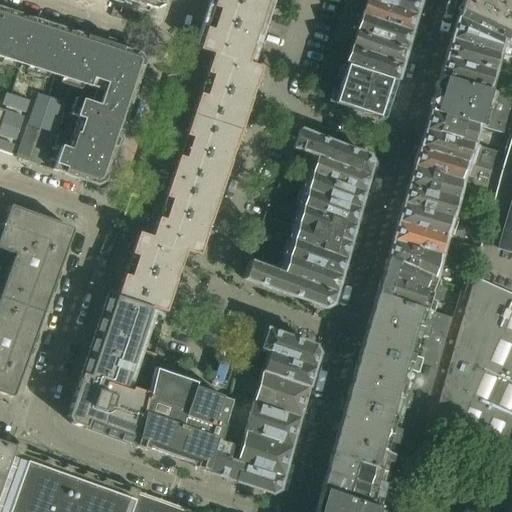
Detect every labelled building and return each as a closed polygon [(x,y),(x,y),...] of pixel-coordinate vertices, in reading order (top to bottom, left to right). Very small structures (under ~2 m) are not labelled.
[(162,7),(164,0),(120,0),(154,11),(162,7)] [(257,36),(261,24),(267,6),(250,0),(214,0),(208,20),(215,22),(212,31),(205,29),(198,51),(212,55),(235,63),(235,64),(237,64),(237,63),(247,67),(248,64),(254,45),(253,45),(256,36),(257,36)] [(410,33),(415,17),(360,0),(348,0),(345,11),(410,33)] [(360,0),(415,17),(419,0),(360,0)] [(511,0),(461,0),(461,2),(504,21),(507,14),(511,11),(511,0)] [(511,30),(511,24),(504,21),(461,2),(456,19),(507,42),(511,30)] [(0,9),(0,58),(39,71),(53,27),(0,9)] [(400,66),(410,33),(345,11),(334,42),(350,48),(400,66)] [(511,44),(507,42),(456,19),(450,40),(497,52),(500,53),(511,56),(511,44)] [(118,49),(53,27),(39,71),(80,85),(96,90),(100,81),(107,84),(118,49)] [(450,40),(445,58),(491,71),(497,52),(450,40)] [(400,66),(350,48),(345,64),(347,65),(395,81),(400,66)] [(140,56),(118,49),(107,84),(133,93),(143,63),(140,56)] [(254,91),(261,69),(248,64),(247,67),(237,63),(237,64),(235,64),(235,63),(212,55),(205,74),(206,75),(203,84),(202,84),(202,86),(199,95),(191,117),(240,134),(251,100),(250,100),(253,90),(254,91)] [(491,71),(445,58),(440,77),(486,90),(491,71)] [(395,81),(347,65),(347,67),(343,66),(339,80),(341,81),(338,90),(336,89),(331,103),(379,118),(378,121),(382,122),(383,120),(384,120),(395,81)] [(511,134),(511,130),(511,96),(502,94),(486,90),(440,77),(438,81),(435,83),(434,88),(435,92),(434,98),(430,100),(429,105),(430,109),(429,113),(480,126),(505,132),(511,134)] [(61,148),(52,171),(97,186),(104,182),(133,93),(107,84),(100,81),(96,90),(92,104),(76,99),(70,116),(77,118),(71,135),(60,132),(55,146),(61,148)] [(7,91),(3,102),(11,105),(15,94),(7,91)] [(15,94),(11,105),(18,108),(22,96),(15,94)] [(38,95),(35,103),(46,107),(49,99),(38,95)] [(22,96),(18,108),(26,110),(30,99),(22,96)] [(49,99),(46,107),(58,111),(60,103),(49,99)] [(35,103),(33,109),(45,113),(46,107),(35,103)] [(46,107),(45,113),(56,117),(58,111),(46,107)] [(4,113),(1,121),(9,124),(10,120),(13,112),(5,109),(4,113)] [(33,109),(30,116),(42,120),(45,113),(33,109)] [(13,112),(10,120),(21,124),(24,116),(13,112)] [(45,113),(42,120),(53,124),(56,117),(45,113)] [(505,132),(480,126),(429,113),(424,131),(499,151),(505,132)] [(30,116),(28,124),(39,128),(42,120),(30,116)] [(233,153),(236,144),(240,134),(191,117),(185,137),(191,139),(188,148),(182,146),(181,148),(182,149),(179,158),(178,157),(172,174),(221,190),(230,162),(229,162),(232,153),(233,153)] [(9,124),(7,127),(19,131),(21,124),(10,120),(9,124)] [(42,120),(39,128),(51,132),(53,124),(42,120)] [(1,121),(0,123),(0,133),(5,135),(7,127),(9,124),(1,121)] [(7,127),(5,135),(16,139),(19,131),(7,127)] [(49,135),(26,127),(16,158),(38,166),(49,135)] [(293,151),(314,159),(368,179),(372,164),(369,157),(299,131),(293,151)] [(499,174),(505,152),(499,151),(424,131),(419,149),(499,174)] [(3,140),(0,148),(0,152),(6,155),(11,142),(3,140)] [(499,174),(419,149),(413,168),(460,181),(468,183),(489,189),(494,191),(499,174)] [(368,179),(314,159),(293,151),(288,167),(310,174),(309,175),(364,194),(368,179)] [(463,202),(468,183),(460,181),(413,168),(408,186),(454,199),(463,202)] [(209,226),(211,221),(221,190),(172,174),(164,198),(165,199),(162,208),(161,207),(160,210),(161,210),(158,219),(157,219),(151,238),(174,246),(174,245),(176,246),(186,250),(185,252),(199,257),(206,235),(205,235),(208,226),(209,226)] [(364,194),(309,175),(305,191),(359,209),(364,194)] [(449,217),(454,199),(408,186),(403,205),(449,217)] [(359,209),(305,191),(301,207),(354,227),(359,209)] [(511,200),(496,255),(511,259),(511,200)] [(0,232),(9,207),(0,203),(0,232)] [(484,227),(449,217),(403,205),(397,223),(458,239),(479,245),(484,227)] [(73,230),(9,207),(0,232),(0,251),(3,243),(16,247),(0,292),(0,298),(43,314),(50,294),(43,291),(50,271),(57,273),(69,240),(73,230)] [(354,227),(301,207),(296,224),(349,243),(354,227)] [(458,239),(397,223),(394,233),(392,242),(438,254),(452,258),(454,250),(458,239)] [(349,243),(296,224),(291,240),(345,260),(349,243)] [(165,314),(176,281),(175,280),(178,271),(179,271),(185,252),(186,250),(176,246),(174,245),(174,246),(151,238),(137,234),(130,255),(137,258),(134,267),(127,264),(126,267),(127,267),(124,276),(123,276),(116,297),(165,314)] [(345,260),(291,240),(287,257),(340,276),(345,260)] [(431,278),(438,254),(392,242),(387,259),(431,278)] [(340,276),(287,257),(282,273),(335,293),(340,276)] [(441,283),(431,278),(387,259),(382,276),(437,295),(441,283)] [(335,293),(282,273),(272,270),(250,261),(243,280),(324,309),(331,306),(335,293)] [(437,295),(382,276),(377,294),(432,313),(437,295)] [(511,297),(468,278),(463,293),(460,292),(454,313),(511,338),(511,297)] [(432,313),(377,294),(372,311),(448,333),(452,319),(432,313)] [(107,295),(66,416),(71,425),(130,446),(134,448),(135,447),(151,372),(152,369),(155,356),(136,349),(150,310),(150,309),(116,297),(116,298),(107,295)] [(0,394),(12,399),(28,355),(21,353),(28,332),(35,335),(43,314),(0,298),(0,394)] [(444,349),(448,333),(372,311),(366,332),(422,348),(442,355),(444,349)] [(511,338),(454,313),(452,319),(448,333),(444,349),(511,379),(511,338)] [(317,355),(314,348),(265,330),(259,350),(269,354),(313,369),(317,355)] [(442,355),(422,348),(366,332),(362,347),(437,373),(442,355)] [(434,384),(437,373),(362,347),(357,365),(433,387),(434,384)] [(442,355),(437,373),(434,384),(511,419),(511,379),(444,349),(442,355)] [(308,388),(313,369),(269,354),(262,375),(308,388)] [(433,387),(357,365),(351,384),(427,406),(433,387)] [(221,435),(230,401),(194,388),(195,384),(152,369),(151,372),(147,389),(135,447),(146,451),(147,448),(195,465),(194,468),(205,472),(214,440),(219,441),(221,435)] [(256,393),(253,403),(300,416),(308,388),(262,375),(258,386),(252,384),(250,391),(256,393)] [(427,406),(351,384),(346,400),(422,426),(423,422),(427,406)] [(511,419),(434,384),(433,387),(427,406),(423,422),(511,461),(511,419)] [(417,444),(422,426),(346,400),(340,422),(417,444)] [(291,448),(300,416),(253,403),(244,433),(291,448)] [(417,444),(340,422),(338,432),(336,438),(331,453),(387,473),(392,459),(393,457),(412,462),(413,456),(417,444)] [(291,448),(244,433),(239,448),(234,447),(230,460),(241,463),(284,475),(291,448)] [(241,463),(230,460),(234,447),(219,441),(214,440),(205,472),(235,482),(241,463)] [(131,511),(137,495),(138,491),(24,450),(25,449),(24,448),(24,447),(24,446),(23,446),(23,445),(22,445),(21,444),(20,444),(18,445),(17,445),(16,446),(16,447),(0,441),(0,511),(131,511)] [(407,481),(388,474),(387,473),(331,453),(326,471),(403,497),(407,481)] [(284,475),(241,463),(235,482),(273,495),(280,491),(284,475)] [(511,466),(499,496),(511,501),(511,466)] [(398,511),(403,497),(326,471),(321,489),(384,511),(398,511)] [(384,511),(321,489),(315,511),(384,511)] [(183,511),(137,495),(131,511),(183,511)]
